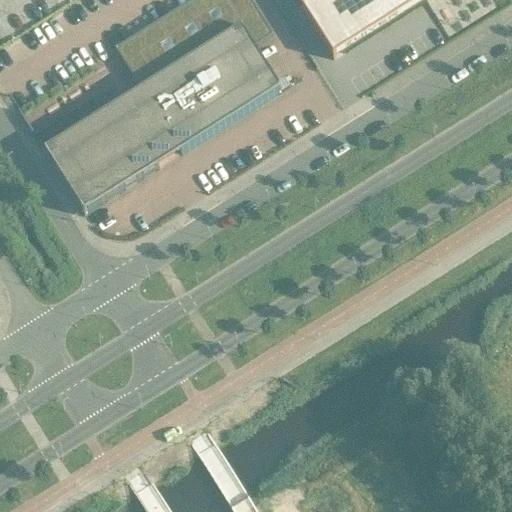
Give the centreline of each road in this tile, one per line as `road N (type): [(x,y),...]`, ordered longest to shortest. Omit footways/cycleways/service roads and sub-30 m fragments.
road 1 (unclassified): [(511,35),(108,290)]
road 2 (secondary): [(511,101),(138,337)]
road 3 (secondary): [(167,383),(511,164)]
road 4 (unclassified): [(108,290),(0,119)]
